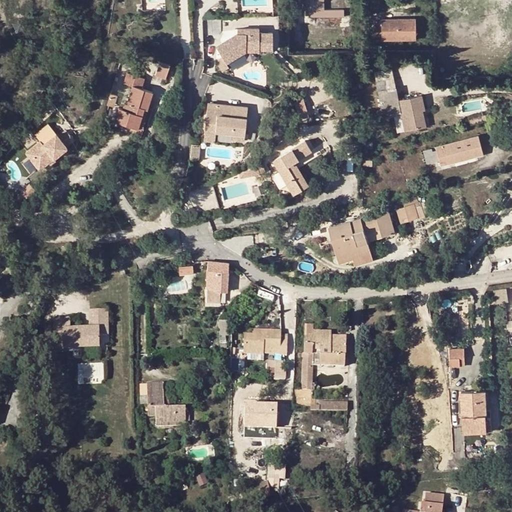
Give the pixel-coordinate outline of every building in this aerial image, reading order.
[(310,16),(345,15),(345,9),(326,9),(325,0),(305,0),(306,9),(310,9),(310,16)] [(380,23),(373,23),(373,36),(381,36),(381,40),(415,39),(414,19),(380,20),(380,23)] [(237,31),(216,44),(222,53),(226,60),(246,48),(260,48),(259,46),(273,46),(272,29),(259,29),(259,25),(245,25),(245,31),(237,31)] [(222,53),(216,57),(223,69),(229,65),(226,60),(222,53)] [(165,81),(170,68),(160,64),(155,78),(165,81)] [(118,108),(115,121),(138,128),(144,108),(147,110),(153,93),(141,88),(144,79),(127,73),(124,84),(133,87),(127,103),(125,102),(122,109),(118,108)] [(395,78),(378,82),(380,90),(396,86),(395,78)] [(400,99),(396,86),(380,90),(386,117),(399,114),(398,113),(402,112),(406,131),(427,126),(423,110),(426,110),(422,94),(400,99)] [(231,120),(232,109),(207,106),(205,128),(214,129),(213,135),(230,136),(230,142),(245,143),(247,121),(231,120)] [(141,129),(147,110),(144,108),(138,128),(141,129)] [(248,110),(232,109),(231,120),(247,121),(248,110)] [(472,117),(473,123),(481,122),(480,115),(472,117)] [(213,144),(213,135),(214,129),(205,128),(204,143),(213,144)] [(40,141),(26,153),(40,169),(67,147),(56,133),(43,144),(40,141)] [(476,136),(436,147),(437,149),(440,160),(441,165),(456,161),(455,157),(472,152),(473,156),(481,154),(476,136)] [(311,150),(305,141),(273,160),(293,193),(305,186),(291,163),(293,161),(311,150)] [(192,147),(191,158),(199,158),(200,148),(192,147)] [(427,163),(434,161),(432,150),(431,148),(423,150),(427,163)] [(434,161),(440,160),(437,149),(432,150),(434,161)] [(456,161),(473,156),(472,152),(455,157),(456,161)] [(264,171),(260,160),(256,165),(256,167),(258,173),(264,171)] [(307,184),(293,161),(291,163),(305,186),(307,184)] [(258,173),(256,167),(239,171),(240,176),(258,173)] [(272,175),(280,188),(286,185),(278,171),(272,175)] [(30,184),(27,188),(32,192),(35,188),(30,184)] [(27,188),(20,197),(26,201),(32,192),(27,188)] [(403,201),(404,207),(409,221),(418,218),(415,207),(418,206),(416,197),(403,201)] [(401,223),(409,221),(404,207),(397,209),(401,223)] [(389,210),(329,227),(338,258),(359,251),(359,253),(370,250),(365,233),(380,228),(383,236),(395,232),(389,210)] [(359,251),(338,258),(339,262),(354,258),(355,263),(373,258),(370,250),(359,253),(359,251)] [(224,262),(208,262),(206,302),(216,303),(216,291),(227,292),(229,263),(224,262)] [(194,272),(192,264),(179,266),(180,274),(194,272)] [(107,311),(91,311),(91,321),(108,320),(107,311)] [(71,319),(53,319),(53,343),(63,343),(64,349),(100,348),(100,336),(108,336),(108,320),(91,321),(91,329),(71,330),(71,319)] [(305,324),(304,353),(312,354),(312,364),(344,366),(345,337),(331,336),(330,331),(313,330),(313,325),(305,324)] [(251,353),(279,354),(286,354),(287,336),(280,336),(281,331),(258,330),(257,334),(252,334),(244,334),(243,352),(251,353)] [(63,343),(53,343),(54,353),(64,353),(64,349),(63,343)] [(450,367),(460,367),(459,358),(464,358),(464,348),(450,349),(450,367)] [(302,353),(301,389),(311,389),(312,364),(312,354),(304,353),(302,353)] [(275,360),(267,360),(266,375),(274,375),(275,360)] [(79,361),(79,382),(104,382),(104,361),(79,361)] [(147,384),(148,416),(156,415),(156,409),(164,409),(164,413),(185,413),(185,398),(163,398),(162,383),(147,384)] [(485,391),(461,392),(463,427),(486,426),(485,409),(485,391)] [(291,419),(249,399),(245,408),(247,409),(245,413),(252,416),(251,419),(283,435),(291,419)] [(310,406),(310,411),(347,412),(348,404),(318,403),(318,406),(310,406)] [(247,409),(245,408),(241,414),(251,419),(252,416),(245,413),(247,409)] [(164,409),(156,409),(156,415),(156,418),(185,417),(185,413),(164,413),(164,409)] [(486,426),(463,427),(463,433),(491,431),(490,409),(485,409),(486,426)] [(382,413),(377,418),(383,424),(389,419),(382,413)] [(188,458),(211,456),(210,444),(188,446),(188,458)] [(269,484),(244,488),(247,502),(271,498),(269,484)] [(441,511),(444,494),(423,490),(419,511),(405,508),(404,511),(441,511)]
